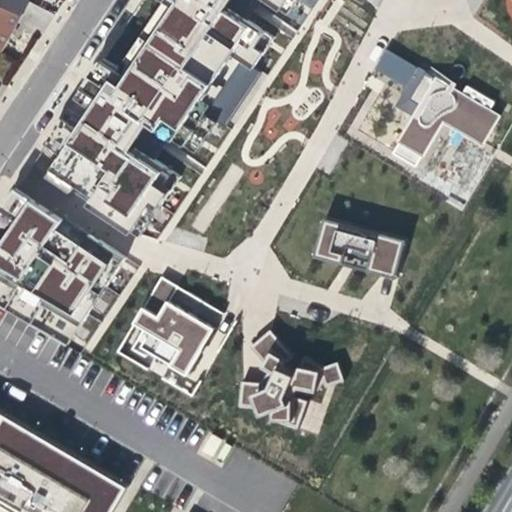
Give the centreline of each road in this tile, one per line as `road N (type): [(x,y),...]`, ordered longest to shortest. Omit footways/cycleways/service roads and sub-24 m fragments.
road 1 (residential): [(156,259),(249,276),(408,0)]
road 2 (residential): [(156,259),(332,0)]
road 3 (residential): [(0,158),(156,259)]
road 4 (residential): [(0,133),(88,0)]
